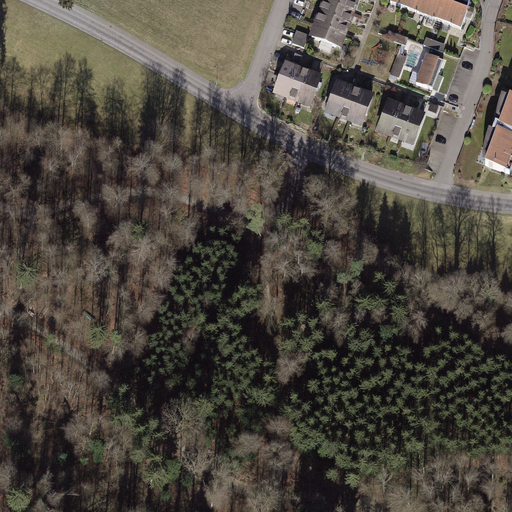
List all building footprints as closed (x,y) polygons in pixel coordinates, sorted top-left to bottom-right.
[(323,0),(310,38),(341,49),(348,33),(352,21),(355,11),(359,0),(323,0)] [(391,0),(390,4),(461,30),(471,3),(463,0),(391,0)] [(295,46),(307,50),(310,39),(299,35),(295,46)] [(446,55),(448,47),(428,41),(426,49),(446,55)] [(427,57),(419,84),(437,90),(446,63),(427,57)] [(285,62),(273,95),(311,109),(323,76),(318,74),(304,69),(291,64),(285,62)] [(337,81),(324,114),(363,129),(375,96),(366,93),(358,90),(346,85),(337,81)] [(389,100),(376,134),(414,149),(427,116),(418,112),(408,108),(396,103),(389,100)] [(511,105),(488,168),(511,177),(511,105)]
